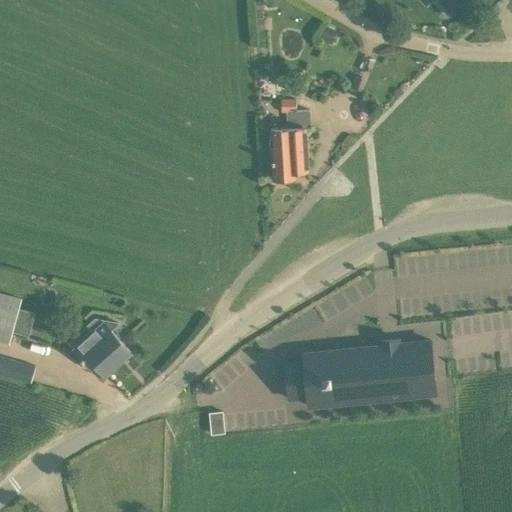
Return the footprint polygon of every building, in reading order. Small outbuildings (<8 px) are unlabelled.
[(296,110),(295,98),(281,99),(281,111),(286,110),(287,128),(271,128),(273,178),(295,177),(295,170),(308,170),(305,127),(304,109),(296,110)] [(0,341),(8,344),(21,298),(0,292),(0,341)] [(110,329),(118,322),(95,318),(68,342),(82,357),(80,358),(83,361),(84,360),(92,369),(97,365),(105,374),(130,351),(110,329)] [(378,336),(378,340),(301,348),(302,357),(283,359),(287,398),(306,396),(307,406),(438,393),(432,335),(401,338),(400,334),(378,336)] [(0,374),(0,375),(30,384),(36,365),(5,356),(0,354),(0,374)] [(222,410),(208,411),(210,433),(224,431),(222,410)]
